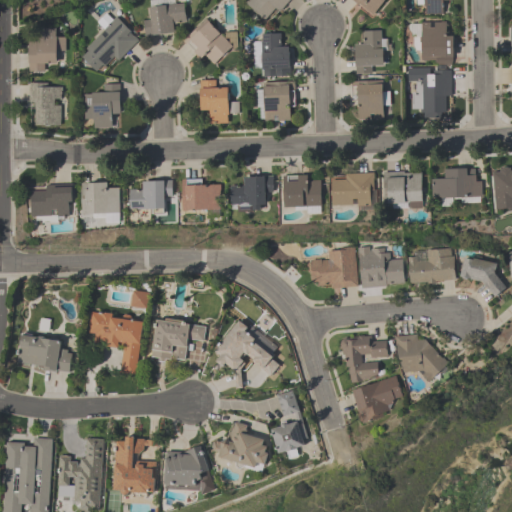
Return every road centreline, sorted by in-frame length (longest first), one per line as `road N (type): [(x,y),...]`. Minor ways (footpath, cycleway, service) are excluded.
road 1 (residential): [(3,154),(511,139)]
road 2 (tertiary): [(0,263),(236,263),(295,310),(332,424)]
road 3 (residential): [(0,236),(4,0)]
road 4 (residential): [(0,400),(46,411),(192,404)]
road 5 (residential): [(303,324),(430,310),(463,320)]
road 6 (residential): [(488,142),(483,0)]
road 7 (residential): [(329,148),(325,26)]
